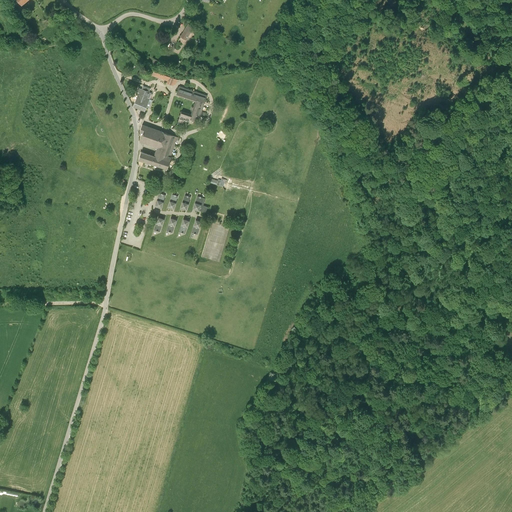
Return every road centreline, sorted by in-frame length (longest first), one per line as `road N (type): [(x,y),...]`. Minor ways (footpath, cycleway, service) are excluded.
road 1 (unclassified): [(44,511),(104,310),(135,154),(133,115),(101,33)]
road 2 (track): [(352,511),(455,430),(502,375)]
road 3 (unknown): [(162,127),(173,89),(193,81),(212,103),(202,127),(186,133)]
